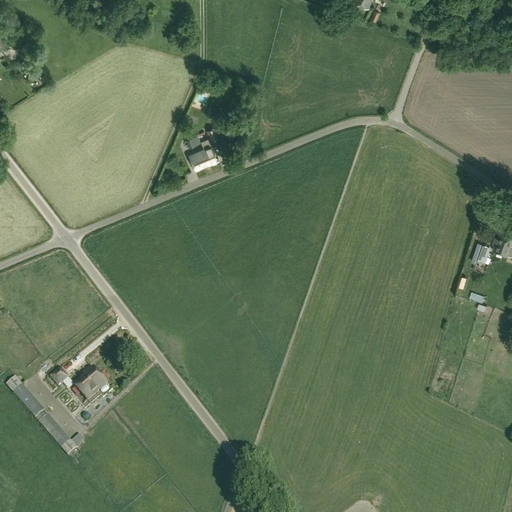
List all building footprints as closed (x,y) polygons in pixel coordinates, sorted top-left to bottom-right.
[(372,0),(352,0),(352,1),(369,8),(372,0)] [(376,22),(380,13),(375,10),(371,19),(376,22)] [(219,160),(211,141),(217,139),(221,137),(217,126),(213,128),(206,131),(209,138),(201,141),(204,149),(189,155),(195,170),(219,160)] [(201,142),(198,135),(186,140),(189,147),(201,142)] [(511,238),(511,233),(499,229),(492,249),(511,256),(511,245),(510,245),(511,238)] [(480,251),(474,249),(470,261),(475,263),(480,251)] [(456,311),(451,323),(458,326),(462,313),(456,311)] [(78,369),(84,365),(81,360),(75,364),(78,369)] [(61,367),(50,377),(59,386),(63,382),(68,378),(69,377),(61,367)] [(74,385),(87,400),(107,383),(93,368),(74,385)] [(36,419),(44,411),(15,378),(7,385),(36,419)] [(69,456),(77,449),(49,415),(40,423),(69,456)]
